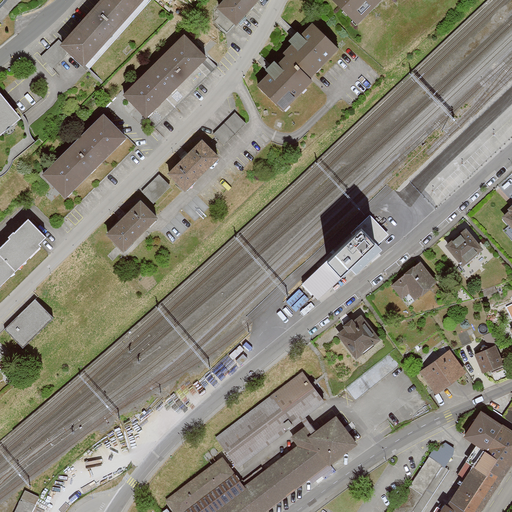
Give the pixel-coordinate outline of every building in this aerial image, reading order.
[(83,67),(143,0),(99,0),(59,45),(83,67)] [(223,0),(219,5),(237,22),(257,0),(223,0)] [(378,0),(333,0),(355,23),(378,0)] [(287,54),(311,77),(340,47),(313,22),(285,51),(287,54)] [(205,59),(182,37),(121,97),(144,120),(205,59)] [(42,56),(54,68),(65,56),(53,44),(42,56)] [(311,77),(287,54),(259,83),(286,110),(315,81),(311,77)] [(205,59),(144,120),(154,130),(215,70),(205,59)] [(0,98),(0,169),(35,141),(0,98)] [(216,131),(227,143),(248,123),(237,111),(216,131)] [(125,139),(102,116),(45,174),(68,196),(125,139)] [(220,160),(201,141),(167,173),(186,193),(220,160)] [(160,173),(143,191),(156,203),(173,185),(160,173)] [(157,219),(140,202),(109,232),(126,249),(157,219)] [(31,215),(0,245),(0,284),(51,235),(31,215)] [(384,234),(370,219),(361,228),(375,243),(384,234)] [(482,245),(468,227),(448,241),(461,260),(482,245)] [(343,277),(375,243),(361,228),(328,263),(343,277)] [(438,280),(423,262),(397,282),(408,295),(413,291),(417,297),(438,280)] [(300,289),(288,301),(295,308),(307,295),(300,289)] [(38,297),(8,328),(25,345),(56,314),(38,297)] [(341,329),(360,354),(381,338),(361,313),(341,329)] [(498,344),(478,354),(486,370),(506,361),(498,344)] [(452,350),(424,369),(439,391),(467,372),(452,350)] [(393,354),(352,388),(360,398),(401,364),(393,354)] [(301,374),(219,436),(240,465),(323,403),(301,374)] [(478,511),(511,461),(511,431),(481,411),(464,437),(483,451),(442,511),(478,511)] [(223,458),(165,500),(174,511),(259,511),(351,444),(333,420),(244,486),(223,458)] [(431,455),(394,511),(420,511),(449,467),(445,465),(452,453),(443,448),(436,458),(431,455)] [(16,511),(33,511),(40,498),(26,491),(16,511)]
